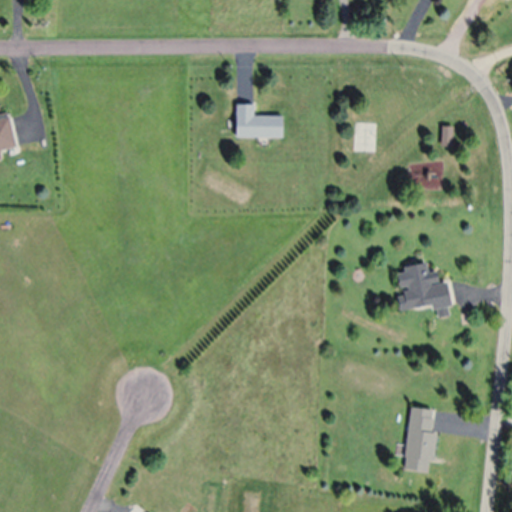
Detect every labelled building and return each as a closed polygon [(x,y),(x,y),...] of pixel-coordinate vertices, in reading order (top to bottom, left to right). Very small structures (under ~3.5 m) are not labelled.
[(235,108),(235,141),(280,141),(280,119),(252,119),(252,108),(235,108)] [(0,164),(1,164),(0,160),(0,154),(13,152),(7,119),(0,120),(0,164)] [(450,150),(450,130),(440,130),(440,150),(450,150)] [(450,319),(444,285),(438,286),(437,274),(427,276),(425,268),(393,273),(400,314),(433,309),(435,322),(450,319)] [(402,473),(428,476),(435,413),(409,410),(402,473)]
